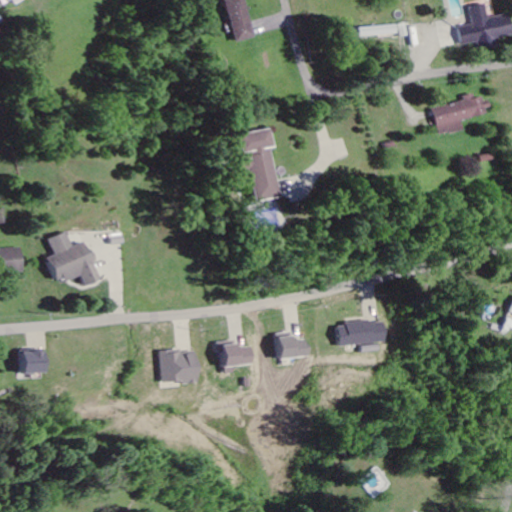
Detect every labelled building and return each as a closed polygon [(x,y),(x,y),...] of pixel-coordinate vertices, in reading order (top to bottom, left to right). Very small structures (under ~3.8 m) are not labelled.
[(226,0),(235,42),(255,39),(247,0),(226,0)] [(458,28),(462,46),(478,43),(479,45),(511,38),(511,18),(511,15),(489,19),(487,5),(470,8),(473,25),(458,28)] [(360,27),(361,37),(396,36),(396,26),(360,27)] [(438,136),(461,131),(459,121),(489,115),(486,99),(475,101),(474,94),(462,97),(463,103),(433,109),(438,136)] [(237,135),(241,157),(237,158),(241,184),(249,183),(252,202),(278,198),(267,130),(237,135)] [(492,163),(489,154),(478,157),(480,166),(492,163)] [(48,240),(54,256),(48,258),(57,284),(81,276),(85,288),(101,282),(87,242),(73,247),(68,233),(48,240)] [(0,267),(0,274),(24,273),(23,248),(0,249),(0,267)] [(343,346),(390,344),(388,322),(341,324),(343,346)] [(310,340),(298,341),(297,337),(279,339),(281,361),(312,358),(310,340)] [(254,348),(241,350),(240,342),(220,345),(222,357),(226,357),(228,370),(257,365),(254,348)] [(164,352),(167,386),(203,383),(200,353),(187,354),(186,350),(164,352)] [(49,375),(48,353),(21,354),(21,375),(49,375)]
